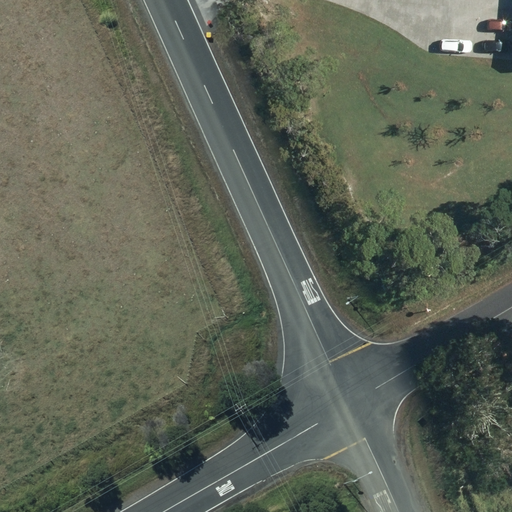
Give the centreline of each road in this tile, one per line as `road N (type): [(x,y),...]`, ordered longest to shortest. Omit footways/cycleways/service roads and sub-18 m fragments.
road 1 (tertiary): [(165,0),(348,406)]
road 2 (tertiary): [(164,511),(348,406)]
road 3 (residential): [(348,406),(511,308)]
